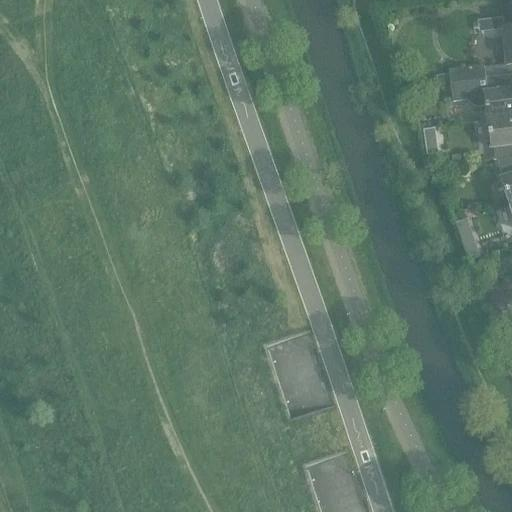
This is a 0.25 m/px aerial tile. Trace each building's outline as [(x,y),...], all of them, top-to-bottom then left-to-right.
[(449,72),(451,87),(511,79),(511,26),(501,27),(506,66),(484,69),(484,67),(449,72)] [(415,79),(405,79),(406,88),(416,88),(415,79)] [(511,79),(451,87),(453,104),(467,103),(476,109),(485,108),(485,110),(486,110),(487,123),(511,119),(511,79)] [(511,119),(487,123),(489,132),(488,132),(489,137),(491,149),(493,149),(495,160),(492,161),(492,162),(498,161),(511,159),(511,119)] [(511,159),(498,161),(499,168),(503,179),(501,180),(505,192),(504,192),(506,196),(511,208),(511,207),(511,159)] [(470,221),(458,225),(462,236),(474,232),(470,221)] [(316,511),(256,325),(222,336),(264,457),(281,511),(316,511)]
